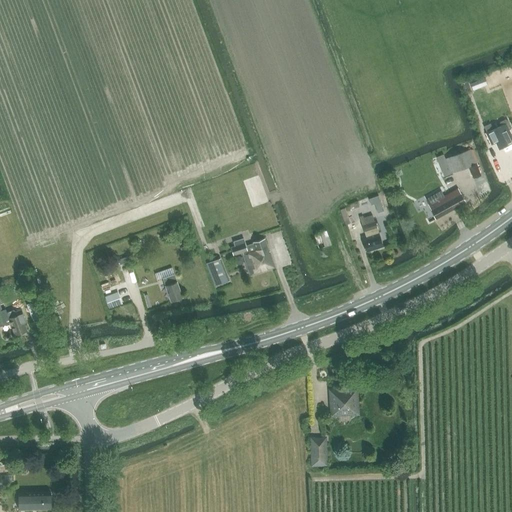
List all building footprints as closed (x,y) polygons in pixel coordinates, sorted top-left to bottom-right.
[(485,76),(471,83),(473,88),(488,81),(485,76)] [(490,124),(484,127),(487,132),(486,133),(491,145),(496,142),(499,149),(511,142),(511,136),(509,129),(511,128),(511,127),(508,121),(506,120),(500,122),(500,124),(501,126),(493,130),(490,124)] [(248,134),(206,145),(217,186),(208,189),(216,217),(268,203),(248,134)] [(437,159),(453,155),(453,153),(467,150),(465,144),(443,148),(444,153),(436,155),(437,159)] [(471,150),(446,158),(451,173),(469,166),(473,178),(480,176),(471,150)] [(115,172),(77,184),(78,189),(68,192),(76,219),(88,216),(90,222),(126,211),(115,172)] [(426,199),(429,204),(428,204),(436,219),(467,203),(458,188),(445,195),(442,190),(426,199)] [(378,195),(369,199),(371,205),(374,204),(378,213),(384,211),(378,195)] [(363,216),(360,216),(367,235),(362,236),(368,252),(385,246),(374,214),(364,218),(363,216)] [(315,235),(320,249),(333,245),(327,230),(315,235)] [(217,242),(221,252),(228,248),(224,238),(217,242)] [(244,238),(234,242),(238,254),(243,252),(251,274),(251,275),(276,266),(270,250),(270,251),(265,238),(254,241),(254,243),(247,245),(244,238)] [(118,259),(120,265),(130,262),(128,257),(118,259)] [(219,258),(206,263),(215,286),(227,281),(219,258)] [(164,278),(172,301),(184,297),(176,274),(164,278)] [(120,303),(117,294),(106,298),(109,307),(120,303)] [(1,309),(0,309),(0,326),(12,322),(16,335),(29,330),(26,322),(28,322),(23,309),(18,311),(16,310),(9,312),(9,315),(6,317),(3,308),(1,309)] [(330,390),(332,416),(357,414),(356,388),(330,390)] [(312,438),(312,464),(325,464),(325,438),(312,438)] [(50,493),(18,494),(18,511),(50,510),(50,493)]
